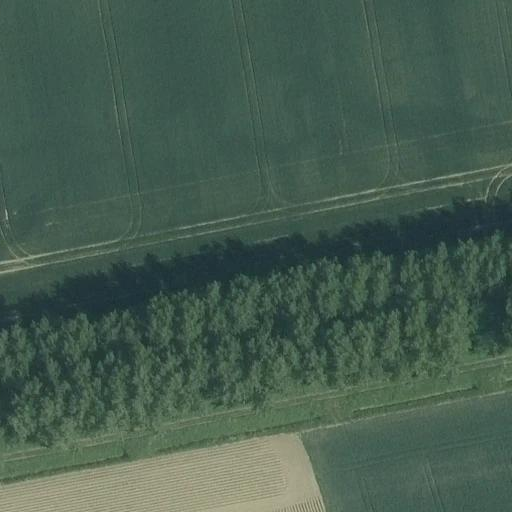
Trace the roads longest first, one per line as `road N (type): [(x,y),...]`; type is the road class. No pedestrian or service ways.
road 1 (track): [(511,354),(0,453)]
road 2 (unclassified): [(0,363),(511,265)]
